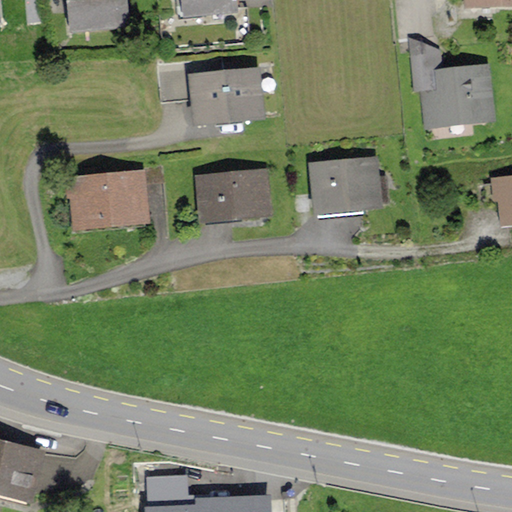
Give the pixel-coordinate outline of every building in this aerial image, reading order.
[(65,0),(68,31),(130,26),(127,0),(65,0)] [(234,0),(179,0),(181,22),(236,18),(234,0)] [(511,0),(464,0),(465,9),(511,7),(511,0)] [(421,76),(444,74),(442,51),(409,38),(412,77),(421,76)] [(193,103),(191,81),(189,58),(157,61),(161,106),(193,103)] [(495,124),(491,70),(444,74),(421,76),(425,130),(495,124)] [(260,73),(226,77),(232,130),(266,126),(260,73)] [(226,77),(191,81),(193,103),(198,134),(232,130),(226,77)] [(380,159),(308,166),(313,222),(386,215),(380,159)] [(146,174),(68,182),(74,236),(152,228),(146,174)] [(271,174),(198,179),(202,227),(274,221),(271,174)] [(511,178),(491,181),(493,205),(499,204),(502,232),(511,231),(511,178)] [(46,455),(0,445),(0,502),(35,510),(46,455)] [(200,510),(166,511),(165,511),(255,511),(255,502),(200,505),(200,510)]
